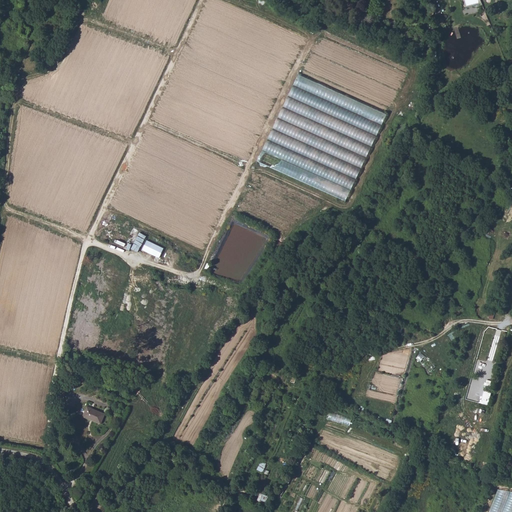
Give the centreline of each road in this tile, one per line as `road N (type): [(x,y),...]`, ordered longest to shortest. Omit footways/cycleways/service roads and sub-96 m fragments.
road 1 (track): [(200,0),(92,232),(71,295),(50,414),(53,468)]
road 2 (track): [(88,242),(195,277),(309,40)]
road 3 (track): [(145,119),(347,206),(391,117)]
road 4 (track): [(74,505),(120,431),(134,427),(159,443)]
